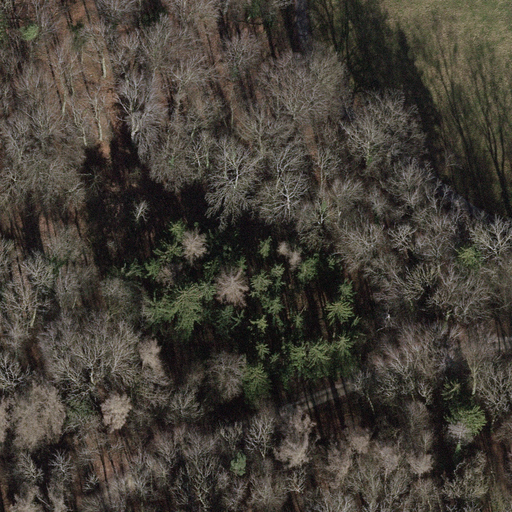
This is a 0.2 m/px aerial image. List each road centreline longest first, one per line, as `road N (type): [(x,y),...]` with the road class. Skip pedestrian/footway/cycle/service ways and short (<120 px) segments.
road 1 (track): [(83,511),(138,464),(196,439),(413,362),(511,340)]
road 2 (unclassified): [(302,0),(344,94),(423,161),(511,216)]
